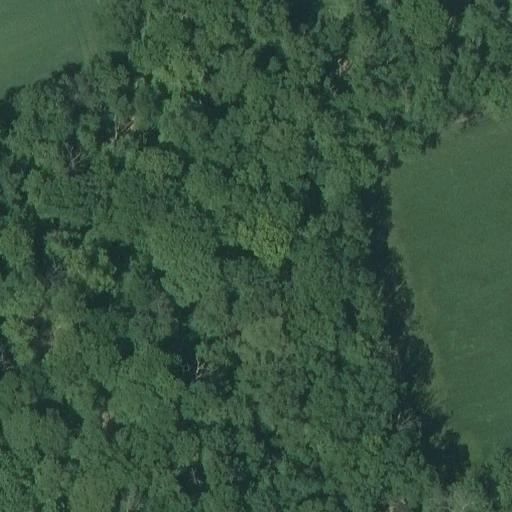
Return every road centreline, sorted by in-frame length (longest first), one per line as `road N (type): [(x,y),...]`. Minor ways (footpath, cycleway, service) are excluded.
road 1 (track): [(332,511),(173,0)]
road 2 (track): [(200,80),(153,72),(124,95),(0,140)]
road 3 (track): [(205,69),(336,186)]
